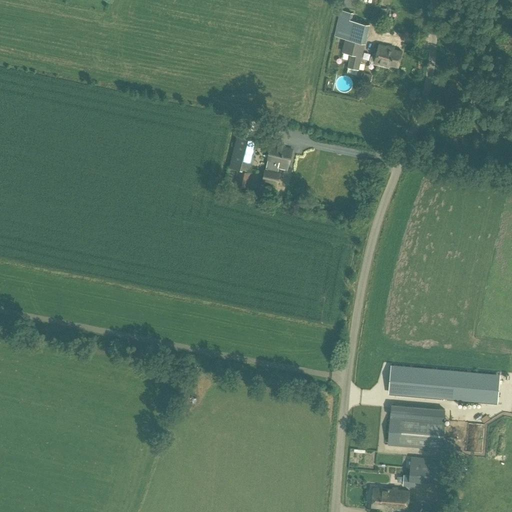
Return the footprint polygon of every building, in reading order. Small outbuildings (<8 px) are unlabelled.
[(341,11),(335,36),(346,38),(343,52),(352,53),(349,67),(359,69),(369,25),(351,21),(353,13),(341,11)] [(378,46),(375,63),(389,67),(390,65),(397,67),(401,51),(378,46)] [(364,73),(363,80),(371,82),(372,75),(364,73)] [(246,139),(234,184),(248,188),(251,173),(250,173),(258,142),(246,139)] [(236,156),(237,144),(230,144),(229,155),(236,156)] [(266,169),(263,183),(277,186),(280,172),(276,171),(277,167),(287,169),(291,150),(271,145),(268,161),(272,162),(270,170),(266,169)] [(499,381),(390,373),(389,394),(497,402),(499,381)] [(391,419),(389,444),(442,448),(444,423),(391,419)] [(411,457),(409,481),(439,483),(441,459),(411,457)] [(374,488),(372,507),(407,510),(409,491),(374,488)]
